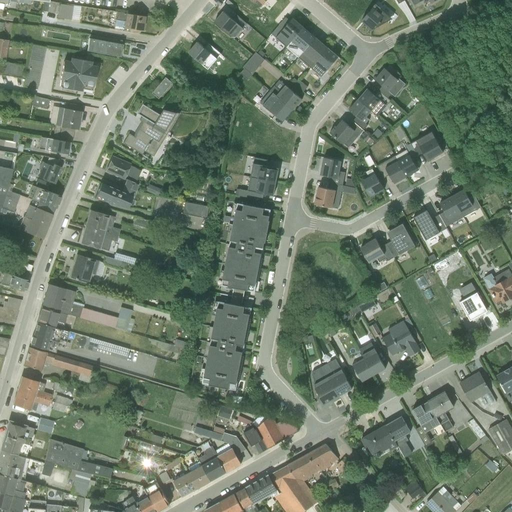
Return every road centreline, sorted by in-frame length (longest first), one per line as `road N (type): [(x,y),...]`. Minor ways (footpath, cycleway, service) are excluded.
road 1 (residential): [(196,0),(99,121),(46,252),(0,414)]
road 2 (residential): [(320,431),(267,376),(291,222)]
road 3 (unclassified): [(325,429),(511,327)]
road 4 (residential): [(291,222),(309,123),(368,53)]
road 5 (residential): [(444,181),(345,232),(291,222)]
road 6 (unclassified): [(175,511),(320,431)]
